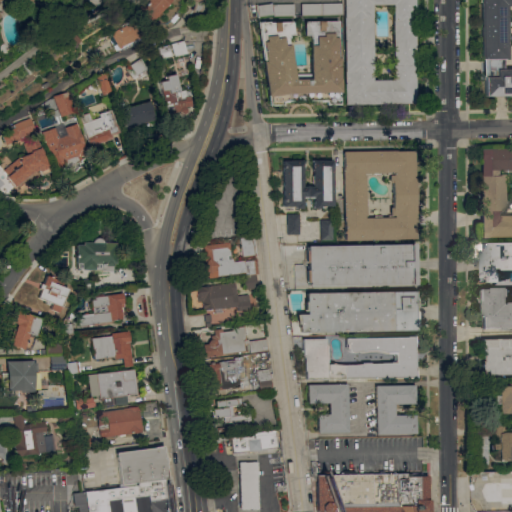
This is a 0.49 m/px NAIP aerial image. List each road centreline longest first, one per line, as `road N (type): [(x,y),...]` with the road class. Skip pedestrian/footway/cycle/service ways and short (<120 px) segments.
road 1 (residential): [(444,511),(446,0)]
road 2 (residential): [(304,511),(254,135)]
road 3 (tertiary): [(228,27),(162,247),(158,293),(171,350)]
road 4 (tertiary): [(171,350),(184,221),(230,86),(228,27)]
road 5 (residential): [(511,128),(254,135)]
road 6 (residential): [(196,144),(74,205)]
road 7 (residential): [(254,135),(239,0)]
road 8 (tertiary): [(175,381),(192,511)]
road 9 (residential): [(74,205),(106,200),(134,208),(159,266)]
